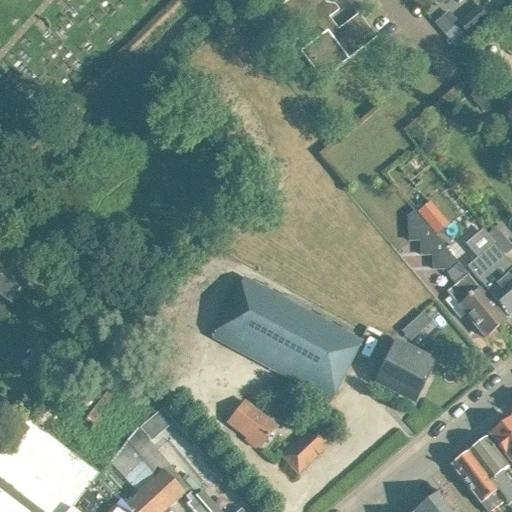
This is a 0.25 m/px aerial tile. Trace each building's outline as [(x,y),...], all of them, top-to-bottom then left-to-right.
[(337,31),(328,20),(333,16),(333,15),(334,7),(325,5),(323,2),(325,0),(290,0),(273,13),(303,53),(299,56),(319,84),(348,63),(347,61),(376,39),(358,16),(337,31)] [(374,0),(371,0),(359,8),(374,29),(388,19),(374,0)] [(467,37),(482,24),(487,20),(478,9),(457,26),(467,37)] [(483,112),(495,101),(482,86),(469,97),(483,112)] [(380,107),(347,137),(364,156),(397,125),(380,107)] [(429,118),(410,134),(440,169),(458,154),(429,118)] [(429,206),(419,215),(436,235),(447,227),(429,206)] [(468,277),(413,212),(406,218),(407,243),(419,243),(420,257),(431,257),(431,272),(444,271),(447,274),(446,275),(455,286),(446,294),(484,339),(505,322),(467,277),(468,277)] [(505,254),(511,248),(511,241),(499,226),(489,235),(505,254)] [(511,268),(493,246),(467,268),(488,292),(487,293),(496,304),(508,319),(511,316),(511,268)] [(0,295),(13,305),(26,287),(0,267),(0,295)] [(330,404),(362,344),(344,335),(244,279),(212,339),(312,394),(330,404)] [(415,404),(435,364),(417,355),(394,342),(373,383),(415,404)] [(259,450),(275,429),(244,405),(227,425),(246,440),(246,443),(254,449),(257,448),(259,450)] [(511,465),(511,421),(511,419),(489,436),(501,452),(511,465)] [(0,511),(1,511),(56,444),(25,420),(0,453),(0,511)] [(298,476),(331,444),(318,430),(313,425),(280,458),(284,462),(298,476)] [(168,511),(190,490),(137,429),(128,440),(119,453),(110,464),(139,497),(126,509),(128,511),(168,511)] [(209,460),(220,454),(211,435),(199,440),(209,460)] [(508,506),(511,502),(511,489),(500,474),(507,468),(498,457),(486,441),(468,455),(504,501),(508,506)] [(56,444),(1,511),(69,511),(97,477),(56,444)] [(485,511),(490,511),(504,501),(468,455),(451,468),(480,505),(485,511)] [(128,511),(126,509),(97,477),(69,511),(128,511)] [(218,511),(202,493),(194,499),(205,511),(241,511),(240,511),(238,511),(218,511)] [(455,511),(441,493),(416,511),(455,511)] [(205,511),(194,499),(190,494),(185,499),(189,503),(185,507),(190,511),(205,511)]
